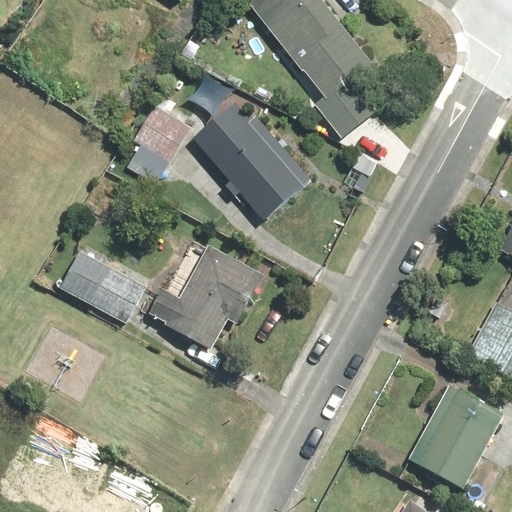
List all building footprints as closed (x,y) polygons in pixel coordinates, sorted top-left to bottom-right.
[(318,0),(251,0),(246,4),(323,100),(310,110),(336,143),(372,114),(352,89),(375,71),(318,0)] [(117,158),(154,185),(194,132),(157,105),(117,158)] [(235,105),(194,139),(230,183),(224,187),(234,199),(239,195),(262,222),(312,181),(256,113),(248,120),(235,105)] [(511,224),(495,249),(511,257),(511,224)] [(85,244),(60,289),(126,327),(152,283),(85,244)] [(180,297),(162,287),(144,319),(221,363),(267,283),(207,250),(180,297)] [(511,312),(496,304),(467,356),(511,381),(511,312)] [(450,386),(407,458),(467,494),(510,421),(450,386)] [(426,511),(410,501),(402,511),(426,511)]
